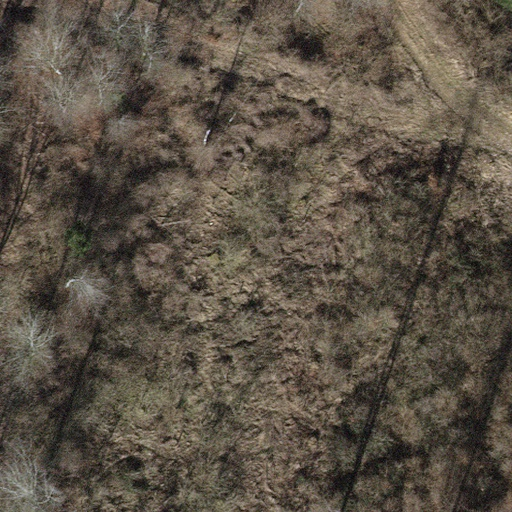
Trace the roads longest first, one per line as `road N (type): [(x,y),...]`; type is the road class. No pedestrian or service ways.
road 1 (track): [(511,136),(57,0)]
road 2 (track): [(0,26),(25,73),(27,121),(0,318)]
road 3 (track): [(403,0),(511,133)]
